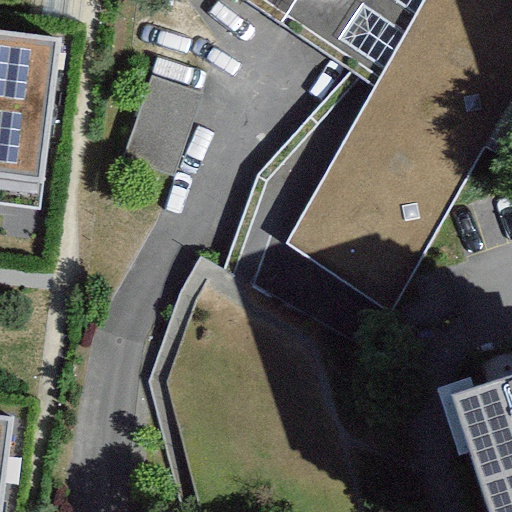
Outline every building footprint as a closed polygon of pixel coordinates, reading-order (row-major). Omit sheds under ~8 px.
[(511,0),(428,0),(282,263),(386,331),(511,100),(511,0)] [(289,0),(303,10),(309,0),(289,0)] [(0,200),(47,207),(66,67),(0,57),(0,200)] [(130,158),(179,171),(200,90),(152,77),(130,158)] [(511,511),(511,375),(445,396),(480,511),(511,511)]
